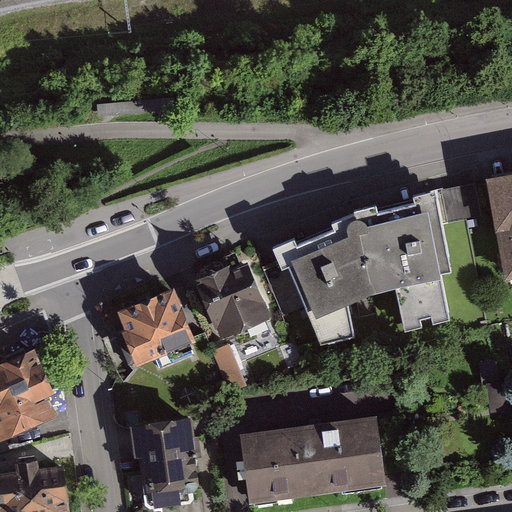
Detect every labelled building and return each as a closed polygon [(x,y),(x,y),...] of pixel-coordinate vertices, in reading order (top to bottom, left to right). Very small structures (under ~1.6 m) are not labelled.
[(511,176),(488,182),(508,274),(511,273),(511,176)] [(470,187),(446,193),(451,218),(476,213),(470,187)] [(423,198),(335,221),(353,294),(381,287),(399,329),(455,319),(423,198)] [(335,221),(257,258),(300,345),(345,336),(334,301),(353,294),(335,221)] [(272,306),(249,257),(202,279),(225,328),(272,306)] [(169,285),(109,310),(134,368),(154,360),(160,374),(199,357),(169,285)] [(230,348),(216,354),(228,383),(243,376),(230,348)] [(52,405),(26,353),(0,366),(0,456),(15,454),(2,431),(52,405)] [(495,362),(476,367),(479,383),(499,379),(495,362)] [(511,401),(509,383),(485,387),(488,407),(511,402),(511,401)] [(197,487),(187,421),(136,429),(148,508),(185,503),(197,487)] [(256,504),(383,484),(373,421),(246,441),(256,504)] [(0,511),(67,511),(61,468),(0,476),(0,511)]
